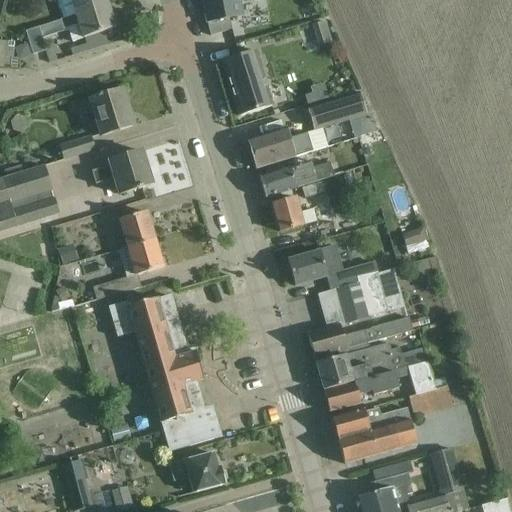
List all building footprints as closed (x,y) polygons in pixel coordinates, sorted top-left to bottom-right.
[(48,0),(50,3),(59,0),(66,20),(108,7),(106,0),(48,0)] [(242,18),(240,4),(260,0),(202,0),(207,24),(211,38),(231,31),(229,20),(242,18)] [(290,0),(293,10),(309,6),(307,0),(290,0)] [(116,30),(108,7),(66,20),(26,34),(33,57),(46,53),(42,40),(65,33),(64,30),(68,29),(73,43),(116,30)] [(328,59),(327,38),(315,39),(316,59),(328,59)] [(26,47),(15,51),(19,62),(29,58),(26,47)] [(240,118),(271,109),(272,109),(255,53),(223,63),(240,118)] [(89,102),(95,121),(101,138),(134,128),(123,92),(89,102)] [(360,95),(308,111),(314,132),(366,117),(360,95)] [(287,130),(271,135),(247,142),(256,171),(271,166),(311,155),(305,135),(290,140),(287,130)] [(64,162),(96,152),(91,137),(59,147),(64,162)] [(110,168),(91,174),(95,187),(114,181),(119,197),(152,187),(141,153),(109,163),(110,168)] [(265,201),(333,180),(329,167),(304,174),(302,166),(259,179),(265,201)] [(0,232),(58,214),(44,168),(0,181),(0,232)] [(320,197),(299,203),(302,213),(323,207),(320,197)] [(272,207),(279,234),(304,227),(303,227),(316,223),(313,212),(300,215),(296,200),(272,207)] [(146,214),(120,222),(128,250),(154,242),(146,214)] [(154,242),(128,250),(118,253),(126,280),(93,290),(96,303),(135,291),(131,280),(162,270),(154,242)] [(341,274),(338,262),(334,249),(320,253),(319,251),(303,255),(304,258),(287,263),(294,288),(327,279),(331,292),(335,291),(358,285),(357,280),(361,279),(388,271),(394,269),(391,260),(341,274)] [(388,271),(361,279),(357,280),(358,285),(335,291),(345,326),(399,311),(388,271)] [(62,297),(83,291),(79,278),(58,284),(62,297)] [(188,357),(171,299),(171,298),(158,302),(157,301),(128,309),(127,305),(109,310),(117,340),(135,335),(170,454),(222,439),(216,418),(202,422),(200,413),(204,412),(195,384),(204,381),(196,354),(188,357)] [(315,360),(412,333),(409,320),(342,339),(339,328),(308,336),(315,360)] [(391,345),(316,365),(324,393),(427,364),(423,350),(394,358),(391,345)] [(428,365),(407,370),(415,397),(435,391),(428,365)] [(393,374),(324,393),(330,414),(360,406),(358,398),(371,394),(373,398),(398,391),(393,374)] [(452,407),(447,388),(435,391),(415,397),(407,399),(413,419),(452,407)] [(364,411),(331,420),(344,466),(416,447),(407,411),(382,418),(367,422),(364,411)] [(413,495),(410,485),(407,476),(374,485),(376,495),(354,501),(357,511),(465,511),(467,511),(451,452),(430,458),(441,499),(410,507),(407,496),(413,495)] [(213,456),(170,468),(174,483),(189,479),(193,495),(224,487),(220,470),(217,470),(213,456)] [(72,511),(85,511),(90,511),(78,465),(61,469),(72,511)] [(126,488),(111,492),(116,511),(124,511),(131,510),(126,488)]
